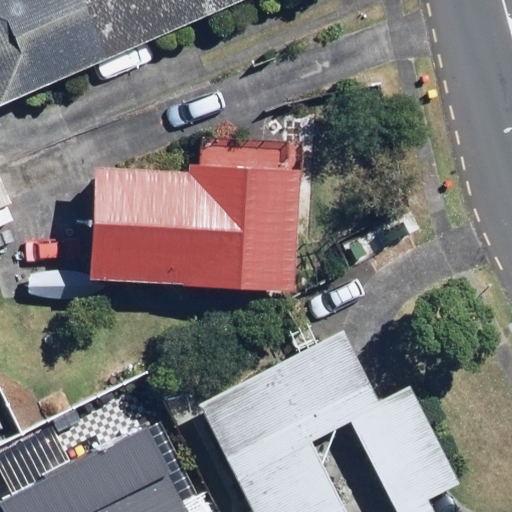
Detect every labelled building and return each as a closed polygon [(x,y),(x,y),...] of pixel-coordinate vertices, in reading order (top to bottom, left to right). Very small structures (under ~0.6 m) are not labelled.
[(0,0),(0,98),(234,0),(0,0)] [(95,168),(89,276),(293,287),(300,157),(184,151),(183,172),(95,168)] [(379,405),(377,400),(338,324),(196,395),(254,511),(433,511),(428,501),(462,484),(414,388),(379,405)] [(0,439),(21,428),(0,386),(0,439)] [(0,511),(185,511),(144,430),(0,500),(0,511)]
